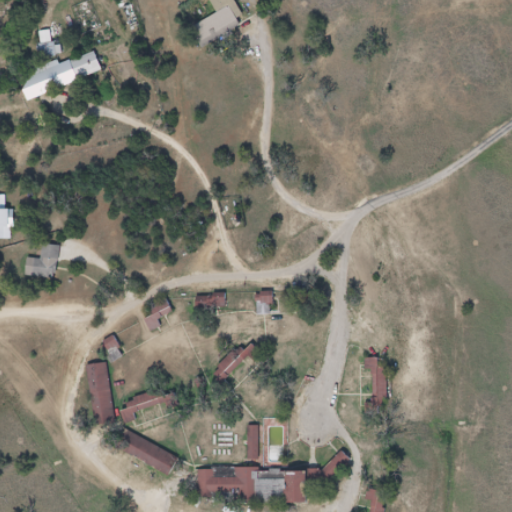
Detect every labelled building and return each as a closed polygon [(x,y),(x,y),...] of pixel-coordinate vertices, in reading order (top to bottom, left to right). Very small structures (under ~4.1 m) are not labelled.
[(105,70),(98,52),(72,61),(79,80),(105,70)] [(164,324),(162,322),(176,310),(168,301),(145,321),(156,332),(164,324)] [(367,358),(368,370),(374,370),(375,405),(391,404),(389,357),(367,358)] [(138,420),(136,412),(148,409),(146,401),(124,408),(128,423),(138,420)] [(175,474),(183,456),(131,435),(124,453),(175,474)] [(290,500),(290,469),(237,470),(237,475),(217,475),(217,470),(202,470),(202,502),(290,500)]
